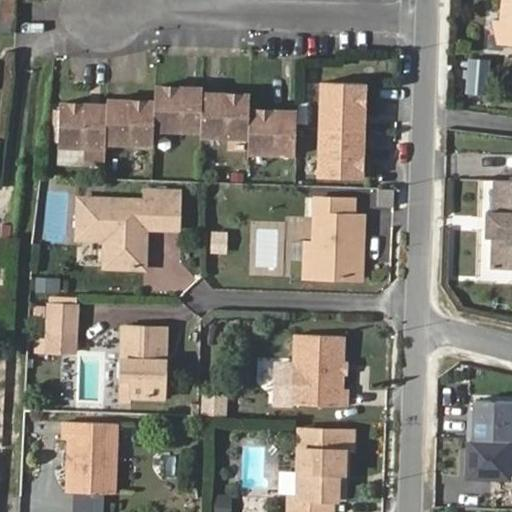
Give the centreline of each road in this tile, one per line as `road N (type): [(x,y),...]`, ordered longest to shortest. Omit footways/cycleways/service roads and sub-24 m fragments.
road 1 (residential): [(427,16),(102,8)]
road 2 (residential): [(427,16),(425,326)]
road 3 (unknown): [(425,293),(207,290)]
road 4 (residential): [(425,326),(420,511)]
